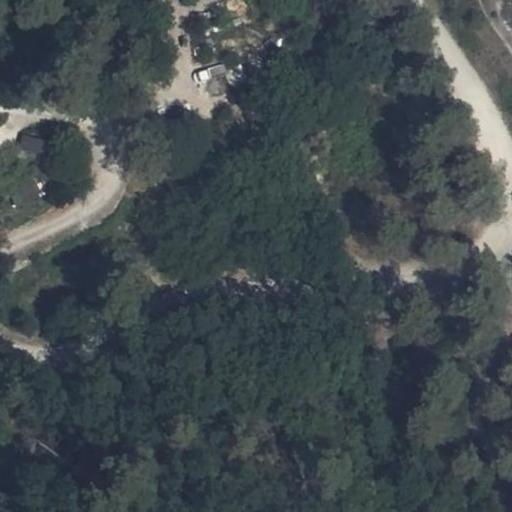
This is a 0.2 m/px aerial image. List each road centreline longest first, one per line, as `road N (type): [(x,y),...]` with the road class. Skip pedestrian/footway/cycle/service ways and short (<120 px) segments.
road 1 (track): [(511,234),(106,337),(0,344)]
road 2 (track): [(0,251),(90,197),(114,149),(45,93),(0,91)]
road 3 (track): [(421,0),(501,138),(511,172)]
